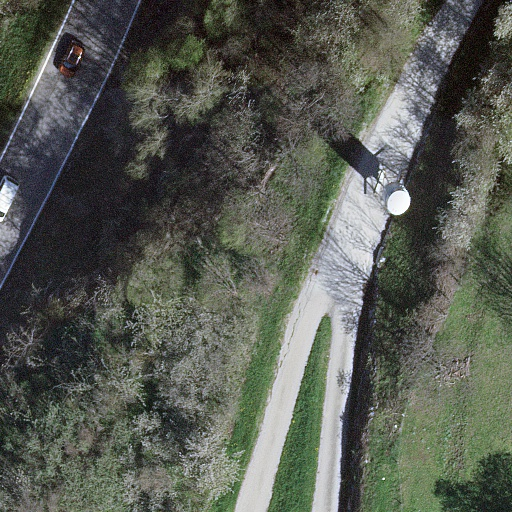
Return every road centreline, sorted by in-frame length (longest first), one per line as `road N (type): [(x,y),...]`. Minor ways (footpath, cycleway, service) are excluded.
road 1 (track): [(324,511),(372,206),(471,0)]
road 2 (track): [(372,206),(302,324),(248,511)]
road 3 (tertiary): [(0,224),(108,0)]
